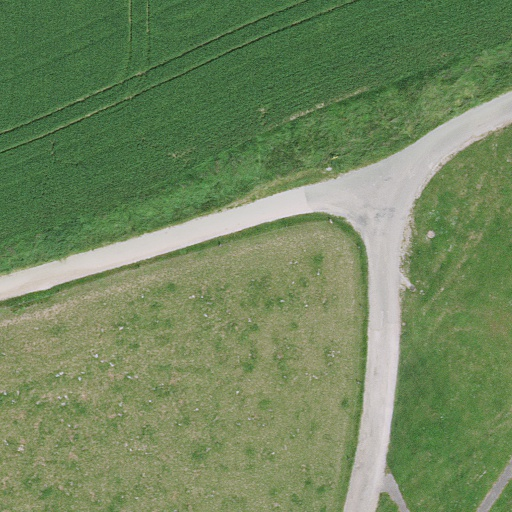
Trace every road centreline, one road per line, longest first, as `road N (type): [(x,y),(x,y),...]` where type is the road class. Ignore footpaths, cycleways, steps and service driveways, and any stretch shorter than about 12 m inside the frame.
road 1 (track): [(379,187),(308,198),(0,288)]
road 2 (track): [(379,187),(384,398),(360,511)]
road 3 (track): [(511,102),(379,187)]
